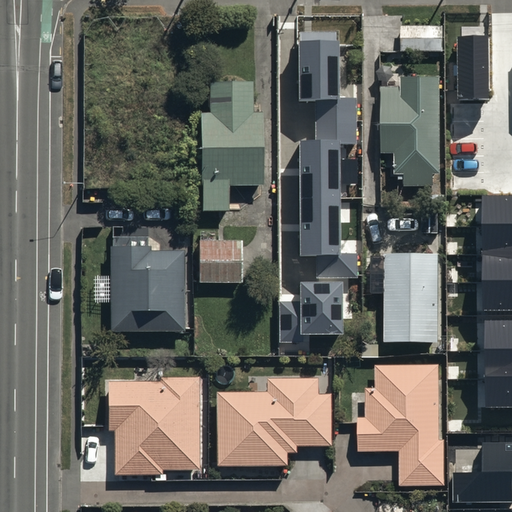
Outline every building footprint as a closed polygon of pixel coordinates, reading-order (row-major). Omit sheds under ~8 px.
[(435,22),(401,22),(401,47),(435,47),(435,22)] [(489,37),(458,37),(458,101),(489,101),(489,37)] [(338,41),(301,41),(301,101),(315,101),(316,141),(299,141),(299,257),(315,257),(315,279),(358,278),(358,252),(340,252),(340,143),(355,143),(355,99),(338,99),(338,41)] [(439,70),(400,70),(400,82),(382,82),(382,146),(395,146),(395,166),(405,166),(405,181),(434,181),(434,166),(439,166),(439,70)] [(252,75),(206,76),(206,104),(198,104),(200,208),(226,207),(226,180),(261,180),(260,107),(253,107),(252,75)] [(137,79),(107,79),(108,160),(169,160),(168,96),(137,96),(137,79)] [(511,194),(482,195),(483,313),(511,313),(511,194)] [(239,235),(198,235),(198,278),(239,278),(239,235)] [(149,241),(109,241),(109,328),(182,327),(182,246),(149,246),(149,241)] [(437,246),(385,245),(384,336),(436,337),(437,246)] [(280,301),(280,343),(303,343),(303,335),(343,335),(343,281),(300,281),(300,301),(280,301)] [(511,320),(485,321),(486,408),(511,407),(511,320)] [(479,347),(453,347),(453,374),(479,374),(479,347)] [(438,435),(437,361),(375,362),(375,383),(364,383),(364,412),(358,412),(358,445),(397,445),(397,480),(444,480),(444,435),(438,435)] [(159,375),(105,375),(105,425),(112,425),(112,470),(161,470),(161,465),(198,465),(198,372),(159,372),(159,375)] [(330,439),(330,389),(317,389),(317,375),(265,375),(265,387),(215,388),(215,461),(285,461),(285,447),(294,447),(294,440),(330,439)] [(511,442),(483,442),(483,473),(452,473),(452,503),(511,501),(511,442)]
